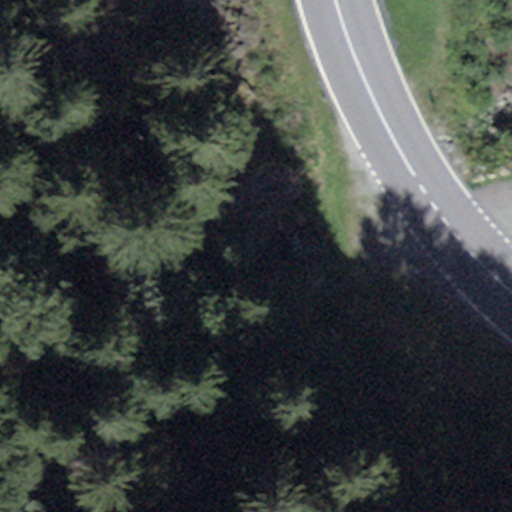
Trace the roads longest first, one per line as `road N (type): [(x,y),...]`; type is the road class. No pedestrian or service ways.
road 1 (track): [(398,141),(90,511)]
road 2 (tertiary): [(511,290),(415,172),(338,0)]
